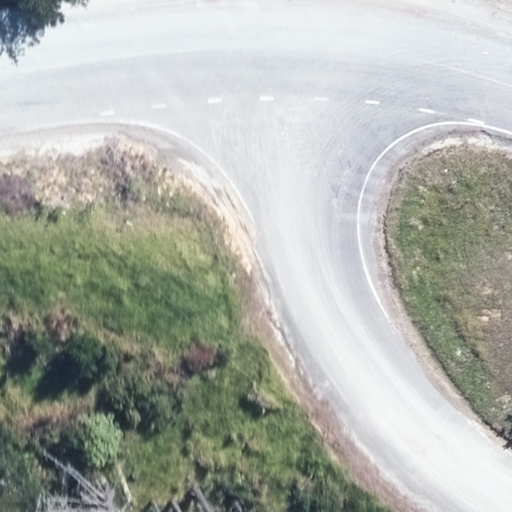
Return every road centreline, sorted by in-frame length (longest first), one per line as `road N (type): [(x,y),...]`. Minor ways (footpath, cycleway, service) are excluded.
road 1 (unclassified): [(292,49),(306,218),(335,319),(374,396),(511,511)]
road 2 (tertiary): [(0,81),(150,56),(292,49)]
road 3 (tertiary): [(292,49),(403,58),(511,91)]
